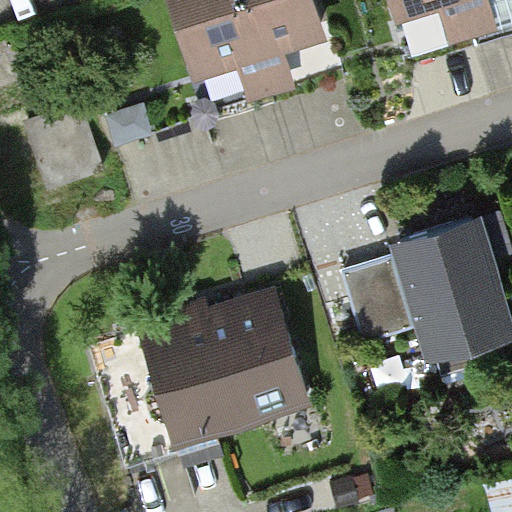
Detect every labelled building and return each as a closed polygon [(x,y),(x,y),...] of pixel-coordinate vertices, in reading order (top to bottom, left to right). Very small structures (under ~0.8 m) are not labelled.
[(261,47),(246,0),(177,0),(198,66),(261,47)] [(322,28),(313,0),(246,0),(261,47),(322,28)] [(398,0),(401,10),(432,0),(398,0)] [(405,16),(413,45),(454,34),(447,6),(405,16)] [(69,65),(56,28),(8,46),(21,83),(69,65)] [(106,166),(82,100),(30,119),(54,185),(106,166)] [(435,349),(511,326),(477,215),(401,238),(435,349)] [(394,255),(346,270),(366,337),(414,323),(394,255)] [(89,345),(126,465),(221,436),(217,423),(309,395),(276,287),(89,345)]
